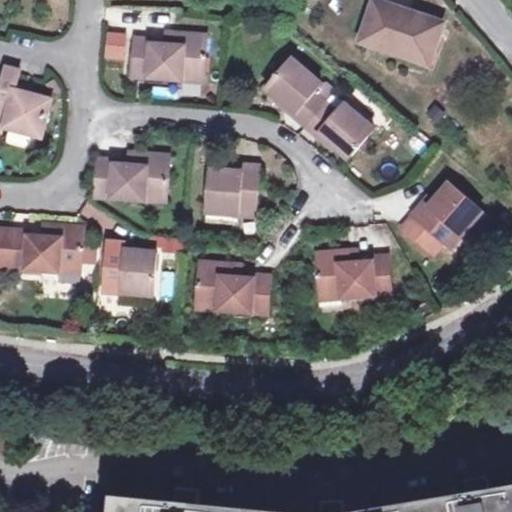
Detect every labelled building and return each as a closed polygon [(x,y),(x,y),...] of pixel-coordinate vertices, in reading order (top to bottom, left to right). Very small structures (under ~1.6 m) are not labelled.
[(443,24),(375,1),(363,43),(429,64),(443,24)] [(173,46),(174,34),(167,33),(165,46),(173,46)] [(207,36),(174,34),(173,46),(165,46),(153,45),(153,41),(134,41),(133,77),(182,80),(182,71),(204,72),(207,36)] [(320,85),(290,59),(265,89),(296,115),(294,117),(306,127),(325,104),(313,95),(320,85)] [(5,67),(0,85),(0,110),(8,114),(5,128),(43,137),(53,100),(16,90),(21,71),(5,67)] [(182,80),(204,81),(204,72),(182,71),(182,80)] [(335,113),(325,104),(306,127),(317,136),(319,134),(349,159),(375,131),(343,106),(335,113)] [(136,166),(136,153),(130,152),(128,165),(136,166)] [(116,161),(98,159),(96,196),(146,200),(146,190),(168,191),(169,155),(136,153),(136,166),(128,165),(116,164),(116,161)] [(261,166),(243,164),(243,171),(235,171),(210,169),(207,212),(239,215),(257,217),(261,166)] [(484,209),(453,182),(436,200),(430,207),(423,202),(413,214),(414,216),(433,232),(423,244),(434,253),(444,242),(450,247),(462,234),(484,209)] [(168,202),(168,191),(146,190),(146,200),(168,202)] [(430,207),(436,200),(429,195),(423,202),(430,207)] [(491,216),(484,209),(462,234),(469,241),(491,216)] [(239,223),(239,215),(207,212),(206,221),(239,223)] [(414,216),(404,228),(423,244),(433,232),(414,216)] [(84,227),(52,224),(51,237),(44,236),(31,235),(31,232),(13,230),(11,268),(59,272),(60,277),(82,278),(84,227)] [(0,266),(11,268),(13,230),(0,229),(0,266)] [(126,242),(108,241),(105,291),(121,292),(155,295),(158,251),(134,250),(127,250),(126,242)] [(351,263),(351,251),(318,253),(320,290),(341,288),(342,297),(392,292),(389,257),(373,258),(373,261),(360,262),(351,263)] [(359,251),(351,251),(351,263),(360,262),(359,251)] [(233,265),(200,262),(197,298),(218,300),(218,310),(268,313),(270,277),(251,275),(251,278),(242,278),(233,277),(233,265)] [(243,265),(233,265),(233,277),(242,278),(243,265)] [(341,288),(320,290),(320,299),(342,297),(341,288)] [(121,292),(121,303),(154,305),(155,295),(121,292)] [(218,300),(197,298),(197,308),(218,310),(218,300)] [(0,453),(5,454),(11,422),(0,419),(0,453)] [(51,419),(48,435),(66,438),(68,421),(51,419)] [(86,419),(83,439),(102,442),(105,421),(86,419)] [(511,511),(511,486),(489,490),(487,476),(476,478),(465,479),(468,495),(364,511),(342,511),(341,500),(330,501),(319,502),(319,511),(277,511),(196,504),(198,489),(186,488),(175,487),(174,502),(116,496),(114,511),(511,511)]
